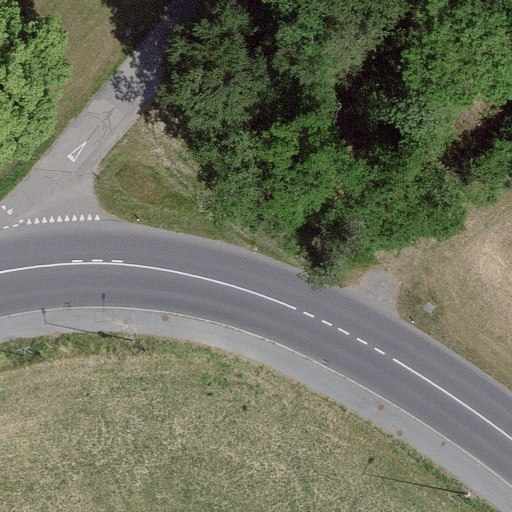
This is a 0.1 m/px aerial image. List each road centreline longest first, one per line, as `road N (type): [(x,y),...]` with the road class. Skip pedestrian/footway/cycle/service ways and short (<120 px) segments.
road 1 (secondary): [(41,265),(109,259),(227,285),(347,329),(511,444)]
road 2 (tertiary): [(206,0),(63,166),(41,209),(41,265)]
